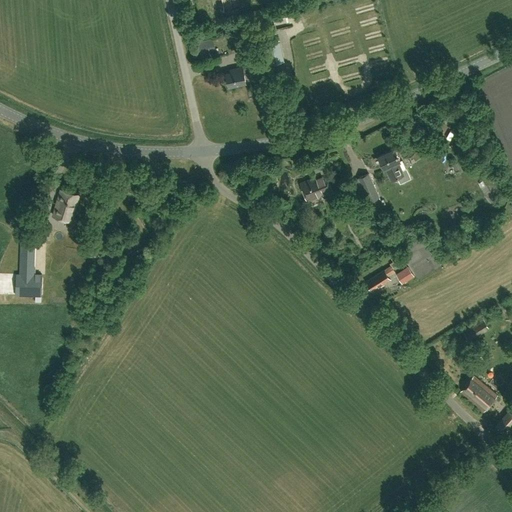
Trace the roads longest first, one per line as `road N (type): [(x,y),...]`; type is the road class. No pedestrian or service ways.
road 1 (unclassified): [(511,467),(277,224),(219,187),(201,153)]
road 2 (tertiary): [(201,153),(339,127),(511,50)]
road 3 (tertiary): [(201,153),(97,147),(0,110)]
road 4 (unclassified): [(201,153),(169,0)]
